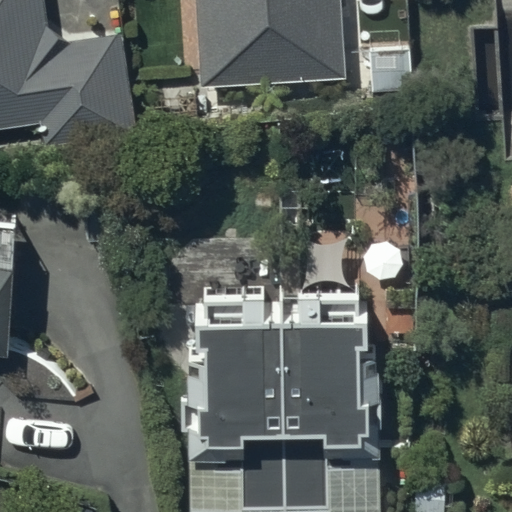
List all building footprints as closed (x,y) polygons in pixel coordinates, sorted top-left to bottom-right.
[(0,0),(0,119),(34,115),(38,141),(134,126),(119,24),(72,31),(49,17),(46,0),(0,0)] [(195,0),(199,75),(343,72),(341,0),(195,0)] [(405,35),(365,41),(372,90),(412,85),(405,35)] [(10,250),(0,248),(0,341),(4,342),(10,250)] [(206,301),(193,301),(193,326),(206,326),(206,342),(189,342),(189,386),(182,386),(182,413),(191,413),(191,442),(219,442),(219,453),(242,453),(242,496),(327,496),(327,453),(387,452),(387,434),(406,434),(406,372),(387,372),(387,323),(380,323),(381,268),(287,268),(287,302),(264,302),(264,281),(243,281),(243,287),(206,287),(206,301)]
